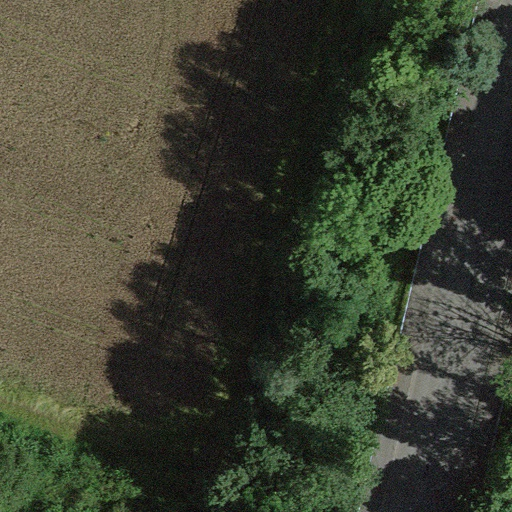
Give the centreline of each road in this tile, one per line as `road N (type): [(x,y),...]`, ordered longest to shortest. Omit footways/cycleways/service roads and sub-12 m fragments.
road 1 (track): [(357,0),(220,453),(189,466),(124,455),(0,408)]
road 2 (unclassified): [(511,141),(422,511)]
